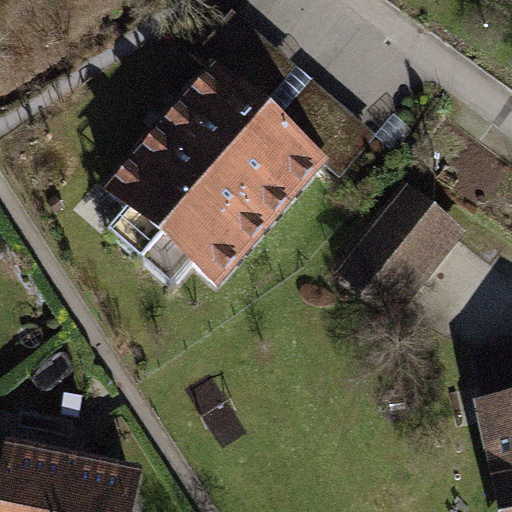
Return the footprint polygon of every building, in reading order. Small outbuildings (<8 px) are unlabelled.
[(511,0),(487,0),(511,10),(511,0)] [(196,58),(210,67),(98,195),(212,298),(321,169),(338,184),(374,139),(231,15),(196,58)] [(462,239),(403,188),(331,277),(392,324),(462,239)] [(511,511),(511,357),(476,364),(486,416),(479,418),(496,511),(511,511)] [(101,453),(22,439),(8,511),(156,511),(165,464),(101,453)]
